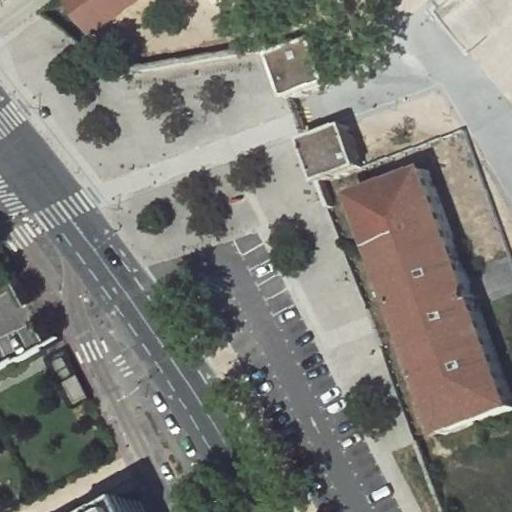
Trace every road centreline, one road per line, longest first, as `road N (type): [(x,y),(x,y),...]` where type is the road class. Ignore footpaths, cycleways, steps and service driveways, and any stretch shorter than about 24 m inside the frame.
road 1 (primary): [(262,511),(192,389),(92,247)]
road 2 (residential): [(73,305),(175,511)]
road 3 (residential): [(5,194),(73,305)]
